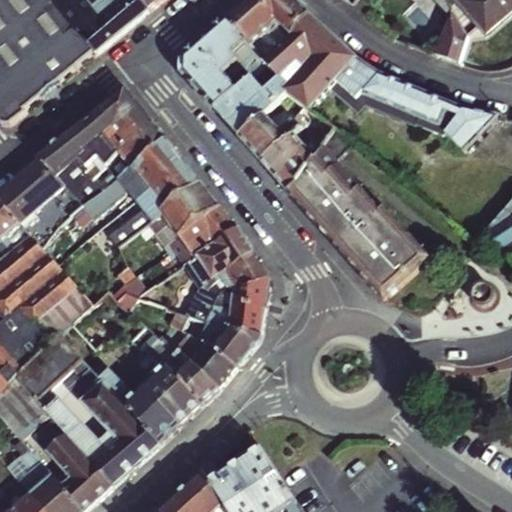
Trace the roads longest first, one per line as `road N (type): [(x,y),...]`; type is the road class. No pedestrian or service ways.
road 1 (secondary): [(139,62),(311,270),(326,326)]
road 2 (residential): [(511,95),(394,58),(310,0)]
road 3 (residential): [(13,166),(139,62)]
road 4 (residential): [(511,505),(451,467),(385,406)]
road 5 (secondary): [(312,336),(264,371),(213,437)]
road 6 (secondary): [(399,371),(430,349),(511,335)]
